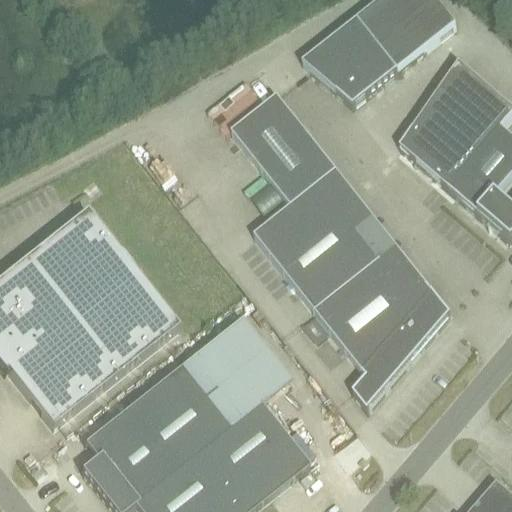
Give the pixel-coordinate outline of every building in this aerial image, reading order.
[(457,32),(431,0),(391,0),(357,27),(398,78),(457,32)] [(398,78),(357,27),(303,70),(353,114),(398,78)] [(511,122),(511,115),(459,69),(400,155),(448,196),(501,135),(511,122)] [(291,214),(337,178),(278,104),(232,140),(291,214)] [(511,144),(501,135),(448,196),(511,250),(511,215),(511,216),(496,203),(511,184),(511,144)] [(398,255),(337,178),(291,214),(254,243),(315,320),(398,255)] [(178,335),(86,219),(0,287),(0,375),(4,380),(7,378),(52,435),(178,335)] [(451,322),(398,255),(315,320),(367,385),(353,400),(368,419),(451,322)] [(260,412),(229,437),(180,375),(84,451),(96,466),(81,478),(108,511),(261,511),(309,474),(260,412)] [(511,511),(511,502),(497,490),(477,511),(511,511)]
